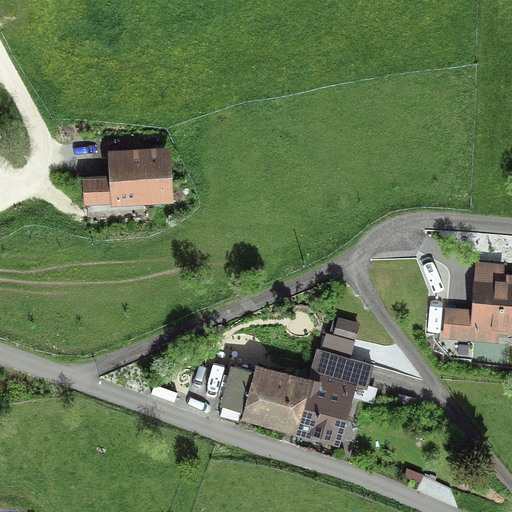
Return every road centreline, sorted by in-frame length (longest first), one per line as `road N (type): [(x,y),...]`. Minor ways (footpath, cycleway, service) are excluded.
road 1 (residential): [(511,227),(391,227),(325,273),(73,381)]
road 2 (residential): [(73,381),(436,511)]
